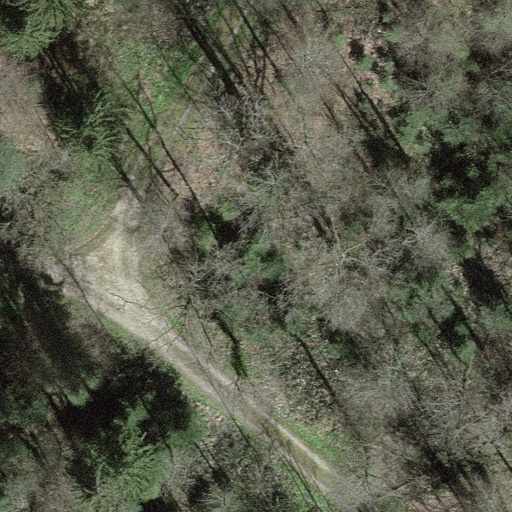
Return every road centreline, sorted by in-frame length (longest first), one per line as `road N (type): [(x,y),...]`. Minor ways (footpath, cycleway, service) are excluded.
road 1 (track): [(365,511),(155,335),(98,294),(0,244)]
road 2 (track): [(250,0),(98,294)]
